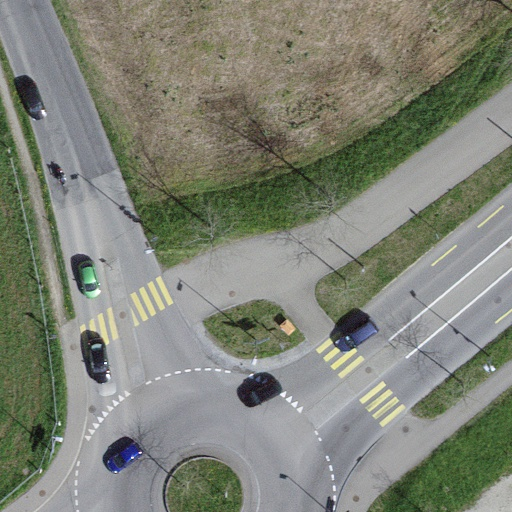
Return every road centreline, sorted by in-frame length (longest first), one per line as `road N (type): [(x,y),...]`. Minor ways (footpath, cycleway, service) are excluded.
road 1 (tertiary): [(12,0),(99,237)]
road 2 (secondary): [(296,484),(366,427),(440,312)]
road 3 (tertiary): [(99,237),(100,376),(127,451)]
road 4 (secondary): [(440,312),(361,341),(254,420)]
road 5 (tertiary): [(201,407),(164,327),(99,237)]
